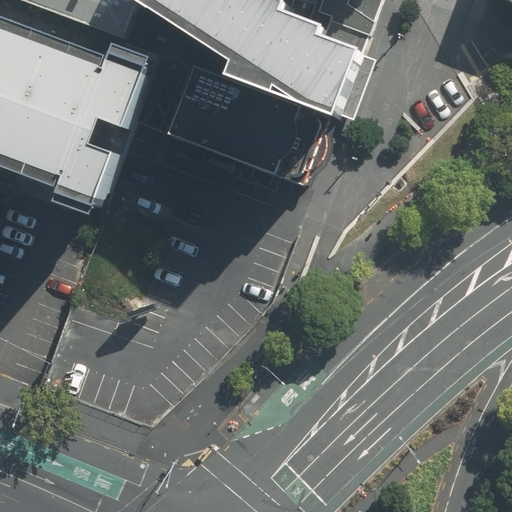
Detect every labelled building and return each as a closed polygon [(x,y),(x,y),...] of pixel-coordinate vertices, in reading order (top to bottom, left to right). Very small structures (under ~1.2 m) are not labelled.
[(145,0),(29,0),(132,38),(145,0)] [(150,0),(148,9),(240,67),(236,77),(343,117),(365,57),(328,41),(331,32),(291,16),(294,8),(271,0),(150,0)] [(328,41),(365,57),(386,0),(342,0),(331,32),(328,41)] [(0,154),(75,184),(67,204),(112,222),(118,206),(110,203),(127,159),(97,148),(108,120),(143,134),(173,60),(109,35),(102,51),(89,46),(11,14),(0,9),(0,154)] [(185,62),(158,132),(313,184),(317,174),(324,171),(330,161),(333,148),(334,134),(340,119),(185,62)]
